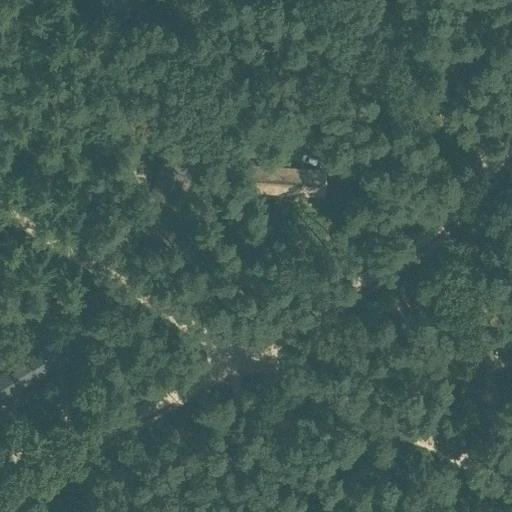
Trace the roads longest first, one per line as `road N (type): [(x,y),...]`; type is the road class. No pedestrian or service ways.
road 1 (track): [(0,495),(392,263),(458,208),(511,139)]
road 2 (track): [(234,358),(444,455),(511,501)]
road 3 (track): [(234,358),(0,211)]
road 4 (track): [(493,164),(312,0)]
road 5 (track): [(234,358),(230,373),(277,511)]
